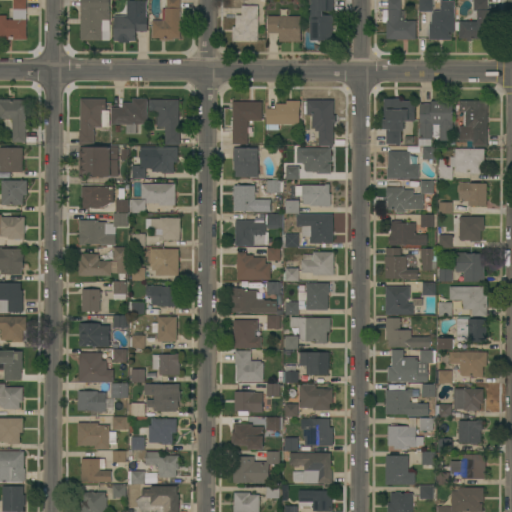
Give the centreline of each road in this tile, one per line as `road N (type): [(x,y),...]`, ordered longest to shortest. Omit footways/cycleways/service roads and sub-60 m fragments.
road 1 (residential): [(50,511),(55,0)]
road 2 (residential): [(0,71),(511,74)]
road 3 (residential): [(358,511),(360,0)]
road 4 (residential): [(205,511),(206,0)]
